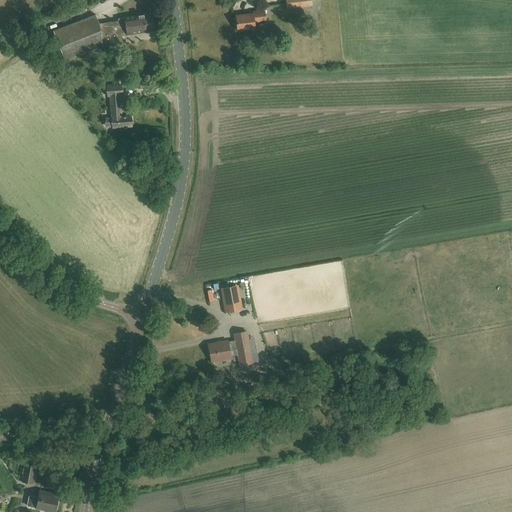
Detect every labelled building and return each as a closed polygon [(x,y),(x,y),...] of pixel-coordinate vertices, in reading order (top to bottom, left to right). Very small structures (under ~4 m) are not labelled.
[(285,0),(287,8),(311,6),(310,0),(285,0)] [(78,14),(86,11),(84,5),(76,8),(78,14)] [(254,23),(266,21),(264,11),(253,12),(253,14),(235,16),(237,30),(255,28),(254,23)] [(118,21),(99,24),(96,15),(72,25),(75,33),(57,41),(65,62),(102,47),(102,48),(122,46),(121,36),(154,32),(152,14),(118,19),(118,21)] [(131,126),(132,126),(131,116),(121,117),(119,95),(122,94),(121,85),(107,86),(107,96),(110,95),(112,118),(106,118),(106,125),(112,125),(112,127),(131,125),(131,126)] [(235,286),(221,288),(225,312),(240,309),(235,286)] [(246,332),(234,334),(236,342),(228,344),(228,341),(209,344),(211,361),(230,357),(230,356),(238,355),(241,370),(253,367),(246,332)] [(173,379),(189,368),(182,358),(165,368),(173,379)] [(0,440),(7,441),(8,437),(17,437),(18,430),(8,429),(8,430),(0,429),(0,440)] [(33,484),(36,466),(24,464),(21,482),(33,484)] [(58,495),(40,492),(39,497),(29,496),(27,506),(32,507),(32,506),(37,507),(37,508),(39,508),(39,509),(43,510),(43,509),(55,511),(55,509),(56,508),(57,505),(56,505),(58,495)]
